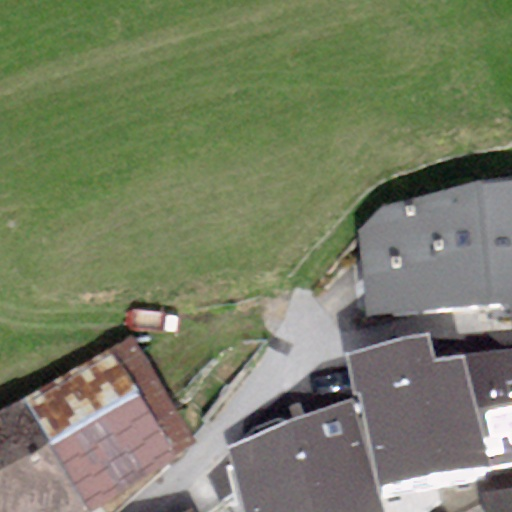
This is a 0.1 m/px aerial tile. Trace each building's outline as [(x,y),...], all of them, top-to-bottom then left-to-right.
[(511,179),(480,182),(383,205),(358,230),(366,319),(506,303),(510,326),(511,326),(511,179)] [(511,353),(436,363),(429,336),(344,353),(351,392),(355,391),(377,483),(511,462),(511,353)] [(81,374),(0,413),(0,422),(43,511),(61,511),(132,478),(81,374)] [(379,511),(341,376),(290,393),(297,419),(228,449),(242,511),(379,511)] [(29,511),(0,446),(0,511),(29,511)] [(511,511),(511,487),(481,494),(484,511),(511,511)]
